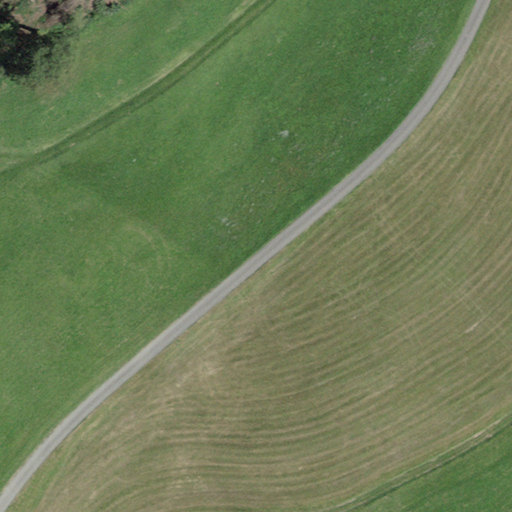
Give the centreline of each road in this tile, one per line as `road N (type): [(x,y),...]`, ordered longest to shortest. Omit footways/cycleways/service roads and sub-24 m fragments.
road 1 (unclassified): [(0,509),(87,407),(403,133),(451,65),(482,0)]
road 2 (track): [(511,417),(328,511)]
